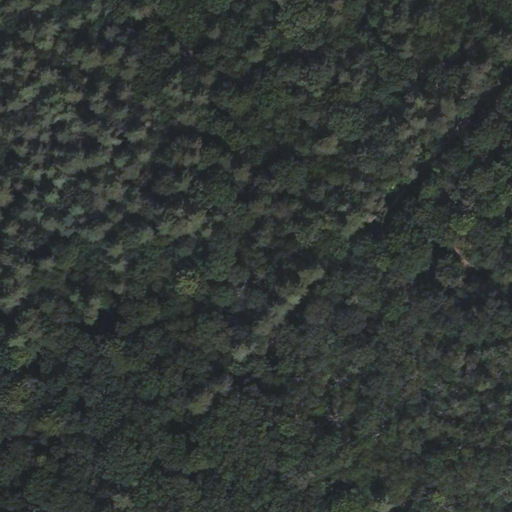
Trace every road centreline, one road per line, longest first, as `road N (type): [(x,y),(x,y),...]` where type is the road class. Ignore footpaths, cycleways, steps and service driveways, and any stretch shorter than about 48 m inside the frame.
road 1 (track): [(125,511),(511,72)]
road 2 (track): [(201,0),(511,313)]
